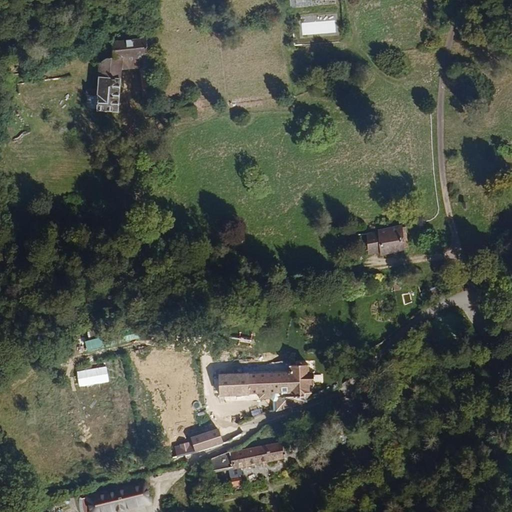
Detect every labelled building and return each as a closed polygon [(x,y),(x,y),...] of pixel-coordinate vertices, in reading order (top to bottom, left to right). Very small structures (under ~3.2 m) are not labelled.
[(272,0),(277,21),(321,12),(317,0),(272,0)] [(133,123),(145,121),(136,58),(100,63),(103,82),(87,84),(85,108),(72,106),(69,126),(101,131),(110,90),(127,89),(133,123)] [(163,136),(188,132),(187,124),(163,128),(163,136)] [(356,252),(393,248),(391,223),(352,228),(352,231),(341,232),(343,251),(356,249),(356,252)] [(42,352),(117,336),(113,320),(39,334),(42,352)] [(288,392),(295,391),(294,375),(287,375),(287,367),(275,367),(275,373),(204,370),(204,392),(258,394),(258,399),(268,399),(269,409),(288,401),(288,392)] [(189,453),(222,443),(218,429),(187,435),(188,444),(165,449),(168,458),(189,453)] [(342,438),(332,444),(340,456),(349,450),(342,438)] [(240,468),(240,470),(286,460),(282,441),(264,445),(212,459),(213,473),(240,468)] [(226,483),(237,481),(236,472),(225,474),(226,483)] [(85,511),(129,511),(147,508),(141,483),(84,497),(85,511)] [(71,511),(85,511),(84,497),(69,500),(71,511)]
